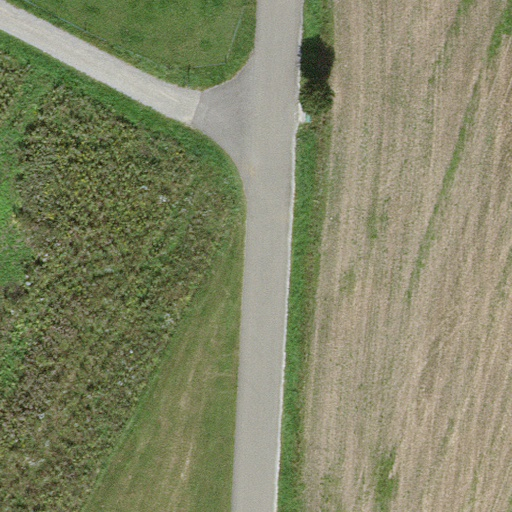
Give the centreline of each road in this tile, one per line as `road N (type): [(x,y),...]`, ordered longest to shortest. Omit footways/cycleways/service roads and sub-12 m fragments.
road 1 (unclassified): [(284,0),(253,511)]
road 2 (track): [(0,11),(192,110),(276,120)]
